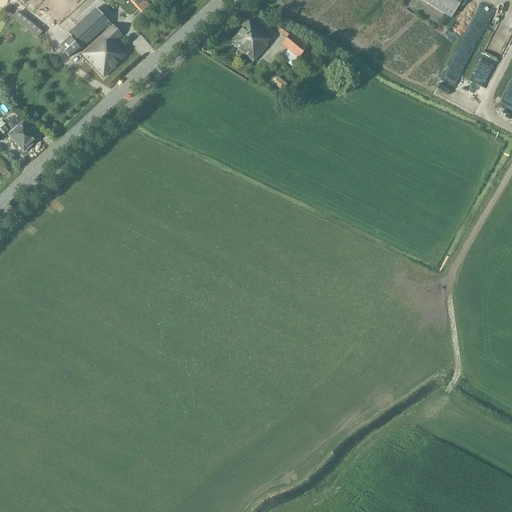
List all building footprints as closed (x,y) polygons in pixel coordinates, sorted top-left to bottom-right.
[(129,0),(129,1),(141,14),(150,5),(146,1),(145,2),(142,0),(129,0)] [(420,0),(451,19),(463,0),(420,0)] [(106,31),(80,55),(103,78),(127,55),(115,43),(122,37),(111,24),(110,25),(96,9),(68,34),(82,50),(105,29),(106,31)] [(19,11),(14,18),(38,37),(44,30),(19,11)] [(266,45),(271,39),(249,20),(230,43),(253,63),(267,46),(266,45)] [(281,29),(279,33),(285,37),(285,36),(287,38),(281,45),(288,50),(299,59),(308,47),(283,27),(281,29)] [(490,47),(491,47),(466,89),(474,94),(499,54),(508,40),(497,34),(490,47)] [(143,56),(148,51),(134,37),(129,42),(143,56)] [(59,48),(69,59),(80,50),(70,38),(59,48)] [(461,48),(450,64),(459,71),(471,55),(461,48)] [(4,126),(0,129),(4,134),(8,130),(9,131),(18,122),(13,117),(4,125),(4,126)] [(21,124),(8,136),(16,144),(24,153),(39,140),(38,139),(31,131),(28,127),(25,124),(24,122),(21,124)]
